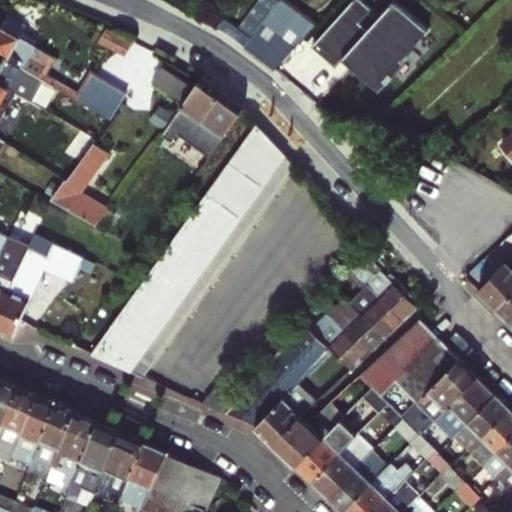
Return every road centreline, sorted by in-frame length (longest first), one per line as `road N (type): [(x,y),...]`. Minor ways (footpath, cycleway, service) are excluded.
road 1 (residential): [(114,0),(230,58),(296,109),(511,363)]
road 2 (residential): [(0,347),(234,451),(304,511)]
